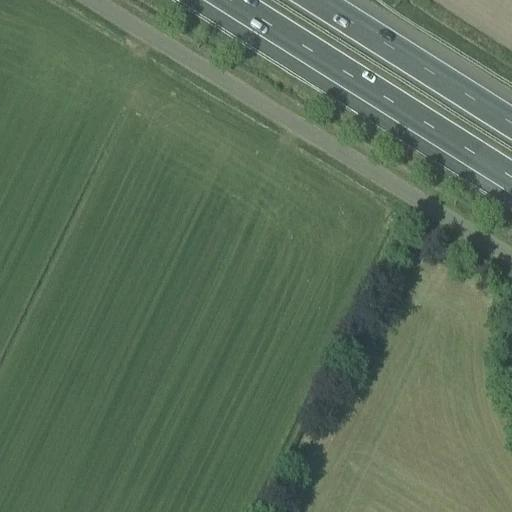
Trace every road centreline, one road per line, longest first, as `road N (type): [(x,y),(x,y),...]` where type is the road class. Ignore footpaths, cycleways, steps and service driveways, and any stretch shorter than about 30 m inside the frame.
road 1 (unclassified): [(511,256),(85,0)]
road 2 (motorway): [(220,0),(511,183)]
road 3 (motorway): [(511,122),(318,0)]
